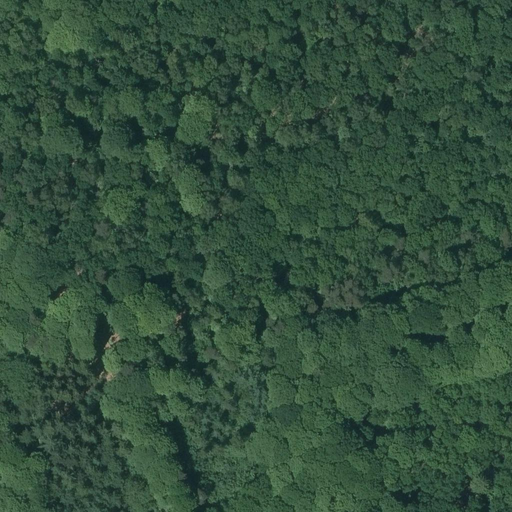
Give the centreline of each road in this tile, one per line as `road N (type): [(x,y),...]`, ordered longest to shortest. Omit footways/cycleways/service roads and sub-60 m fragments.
road 1 (unknown): [(37,0),(97,28),(189,52),(208,107),(208,148)]
road 2 (unknown): [(306,368),(487,511)]
road 3 (unknown): [(208,148),(215,281),(223,306),(255,337)]
